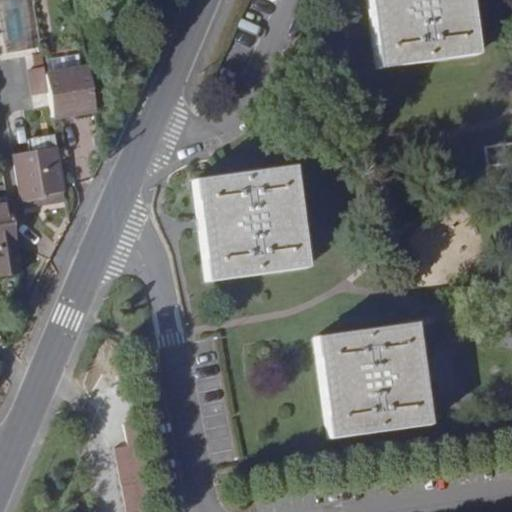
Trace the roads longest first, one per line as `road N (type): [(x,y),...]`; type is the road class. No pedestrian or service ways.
road 1 (residential): [(107,232),(153,263),(194,511)]
road 2 (tertiary): [(1,482),(107,232)]
road 3 (tertiary): [(107,232),(207,0)]
road 4 (residential): [(376,511),(511,492)]
